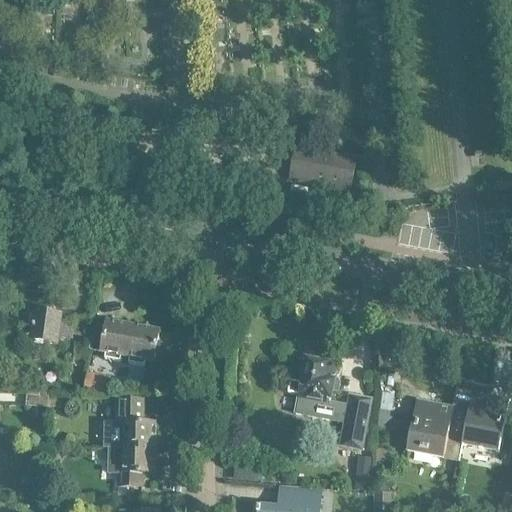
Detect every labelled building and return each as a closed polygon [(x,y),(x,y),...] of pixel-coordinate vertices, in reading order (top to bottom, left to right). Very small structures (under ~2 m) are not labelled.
[(324,159),(295,153),(289,181),(350,192),(356,161),(324,155),(324,159)] [(31,343),(30,354),(46,357),(47,345),(57,346),(58,337),(72,339),(75,318),(35,313),(35,316),(32,315),(31,328),(33,328),(31,343)] [(126,327),(106,324),(104,336),(92,334),(89,351),(154,363),(159,334),(136,329),(136,328),(126,326),(126,327)] [(330,402),(335,377),(332,377),(334,367),(321,364),(320,362),(312,360),(309,362),(307,362),(303,382),(301,381),(301,384),(290,382),(288,394),(298,396),(295,415),(345,425),(340,448),(362,452),(371,402),(350,398),(348,406),(330,402)] [(105,402),(105,387),(85,388),(85,402),(105,402)] [(450,421),(467,424),(464,441),(479,444),(479,445),(487,447),(487,445),(500,448),(505,418),(486,414),(489,397),(472,394),(471,399),(455,396),(452,408),(450,421)] [(26,395),(25,409),(46,411),(47,397),(26,395)] [(47,397),(46,411),(69,411),(69,397),(47,397)] [(154,441),(155,426),(143,425),(143,402),(117,401),(116,425),(105,424),(104,450),(124,450),(156,451),(156,441),(154,441)] [(464,441),(467,424),(450,421),(452,408),(436,405),(433,422),(413,418),(407,448),(420,450),(420,451),(428,453),(428,452),(459,458),(462,447),(463,447),(464,441)] [(380,412),(377,430),(392,432),(395,416),(389,414),(380,412)] [(466,444),(463,460),(503,468),(506,452),(466,444)] [(109,450),(108,475),(118,475),(118,488),(142,489),(142,476),(154,476),(154,460),(156,460),(156,451),(124,450),(109,450)] [(358,459),(354,491),(367,493),(371,460),(358,459)] [(289,491),(287,510),(257,507),(256,511),(318,511),(321,494),(289,491)] [(52,511),(58,511),(95,508),(94,494),(51,499),(52,511)] [(374,496),(373,511),(390,511),(391,496),(374,496)]
